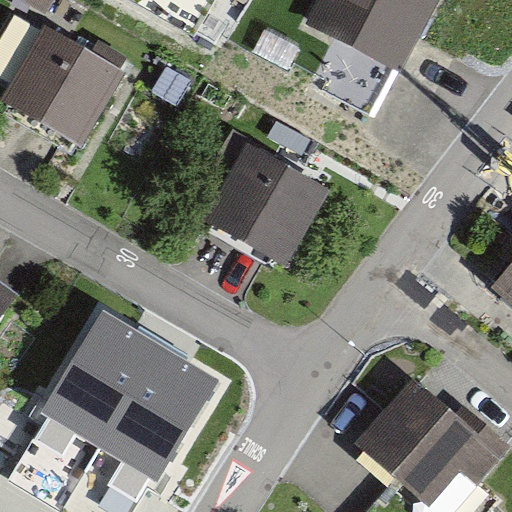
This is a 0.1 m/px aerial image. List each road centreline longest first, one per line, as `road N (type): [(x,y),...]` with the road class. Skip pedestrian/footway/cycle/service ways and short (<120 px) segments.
road 1 (residential): [(0,202),(312,380)]
road 2 (residential): [(511,116),(384,283)]
road 3 (residential): [(384,283),(511,388)]
road 4 (residential): [(312,380),(228,511)]
road 5 (residential): [(384,283),(312,380)]
